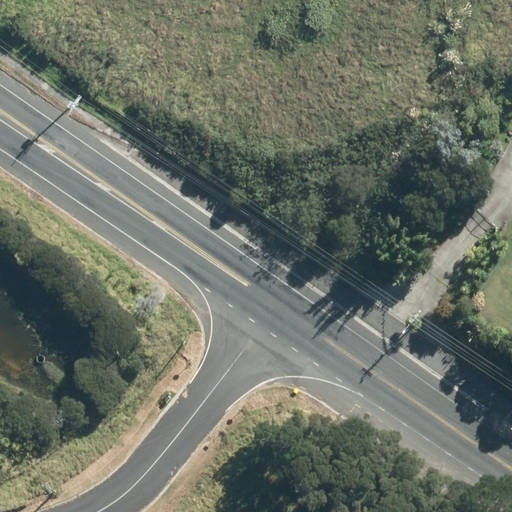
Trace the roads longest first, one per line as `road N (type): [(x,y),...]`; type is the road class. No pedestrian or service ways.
road 1 (secondary): [(283,308),(0,113)]
road 2 (secondary): [(511,470),(283,308)]
road 3 (unclassified): [(102,511),(159,459),(283,308)]
